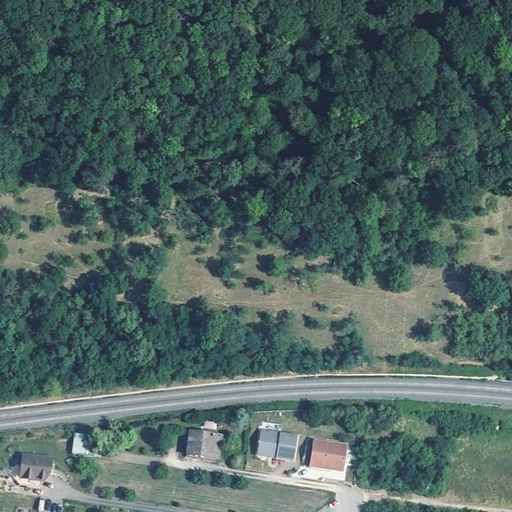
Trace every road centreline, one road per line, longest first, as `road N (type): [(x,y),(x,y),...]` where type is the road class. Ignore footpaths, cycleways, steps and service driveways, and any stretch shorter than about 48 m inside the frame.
road 1 (residential): [(111,454),(342,490),(348,498)]
road 2 (track): [(380,496),(507,511)]
